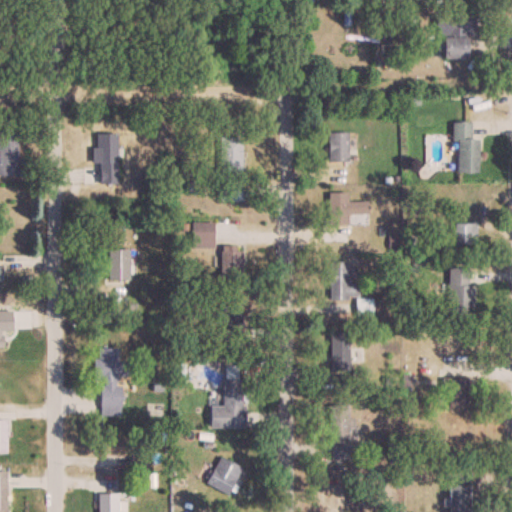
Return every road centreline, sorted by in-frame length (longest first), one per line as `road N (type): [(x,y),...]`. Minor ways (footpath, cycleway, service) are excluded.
road 1 (residential): [(53,511),(53,93)]
road 2 (residential): [(285,511),(287,95)]
road 3 (residential): [(0,91),(287,95)]
